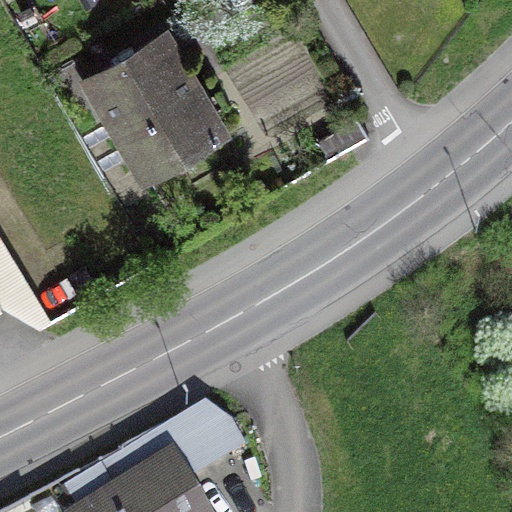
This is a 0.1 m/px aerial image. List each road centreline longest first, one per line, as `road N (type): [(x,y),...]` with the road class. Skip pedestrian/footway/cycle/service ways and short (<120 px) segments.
road 1 (primary): [(0,436),(223,321)]
road 2 (primary): [(223,321),(435,189)]
road 3 (residential): [(323,0),(435,189)]
road 4 (residential): [(294,511),(286,443),(263,381),(223,321)]
